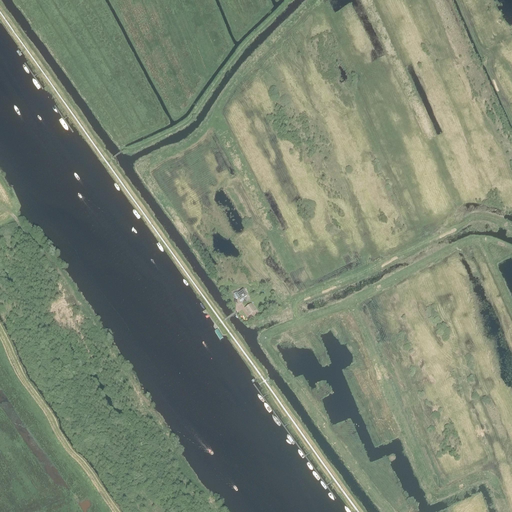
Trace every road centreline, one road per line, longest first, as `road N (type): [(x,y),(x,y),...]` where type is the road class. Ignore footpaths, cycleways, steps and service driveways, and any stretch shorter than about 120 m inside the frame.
road 1 (track): [(393,511),(268,341),(469,242),(511,249)]
road 2 (track): [(504,511),(485,476),(433,492),(351,303)]
road 3 (track): [(511,226),(470,218),(300,298),(297,321)]
